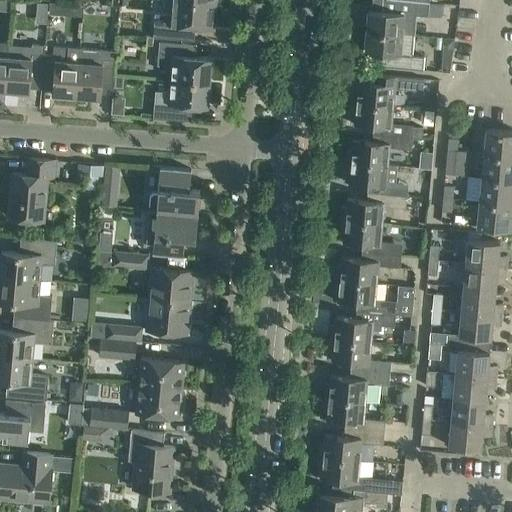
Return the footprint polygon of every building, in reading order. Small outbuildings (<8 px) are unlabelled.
[(216,1),(196,0),(170,0),(170,13),(156,12),(154,37),(182,39),(183,25),(214,27),(216,1)] [(368,9),(366,30),(414,34),(416,14),(428,15),(429,1),(413,0),(371,0),(370,9),(368,9)] [(51,1),(50,12),(81,15),(82,3),(51,1)] [(414,34),(366,30),(365,51),(382,53),(381,65),(423,69),(425,55),(412,54),(414,34)] [(443,43),(447,48),(453,48),(455,37),(443,37),(443,43)] [(0,88),(6,89),(8,55),(9,55),(10,41),(0,39),(0,88)] [(171,65),(170,78),(210,81),(212,57),(191,55),(192,43),(160,41),(159,64),(171,65)] [(31,80),(42,81),(44,53),(45,44),(32,43),(31,52),(31,57),(9,55),(8,55),(6,89),(30,91),(31,80)] [(44,53),(42,81),(54,82),(53,93),(77,95),(79,61),(80,61),(81,47),(69,46),(69,45),(54,44),(53,54),(44,53)] [(79,61),(77,95),(101,97),(102,86),(113,87),(115,67),(115,59),(116,50),(81,47),(80,61),(79,61)] [(354,87),(353,101),(394,105),(395,90),(423,92),(424,78),(379,74),(378,81),(359,79),(358,87),(354,87)] [(210,81),(170,78),(169,90),(156,89),(154,113),(154,117),(186,120),(187,104),(208,106),(210,81)] [(374,126),(373,133),(413,136),(414,124),(392,122),(394,105),(353,101),(352,115),(355,115),(354,124),(374,126)] [(511,130),(486,128),(484,151),(511,153),(511,130)] [(349,146),(348,160),(388,164),(390,146),(412,148),(413,136),(373,133),(373,140),(353,138),(352,147),(349,146)] [(449,137),(448,148),(457,148),(458,138),(449,137)] [(457,148),(448,148),(446,173),(455,174),(457,148)] [(422,151),(420,167),(432,168),(434,152),(422,151)] [(511,153),(484,151),(482,176),(511,178),(511,153)] [(9,216),(43,219),(47,176),(54,176),(56,159),(28,156),(27,172),(13,171),(9,216)] [(368,185),(368,192),(385,193),(407,195),(409,183),(386,180),(388,164),(348,160),(346,174),(350,174),(349,183),(368,185)] [(79,161),(79,171),(105,174),(106,164),(79,161)] [(150,194),(149,209),(198,213),(200,189),(190,188),(191,168),(161,165),(158,191),(154,191),(150,194)] [(511,178),(482,176),(480,199),(511,202),(511,178)] [(444,184),(443,196),(452,197),(454,185),(444,184)] [(343,205),(342,219),(382,223),(384,205),(406,207),(407,195),(385,193),(368,192),(367,199),(347,197),(347,206),(343,205)] [(443,196),(442,210),(451,210),(452,197),(443,196)] [(511,212),(511,202),(480,199),(477,225),(510,228),(511,212)] [(149,209),(146,242),(154,243),(153,253),(164,254),(184,256),(185,236),(196,237),(198,213),(149,209)] [(363,244),(362,251),(402,254),(403,242),(381,239),(382,223),(342,219),(341,233),(344,233),(343,242),(363,244)] [(469,230),(466,262),(507,266),(508,255),(499,255),(500,241),(481,239),(482,232),(469,230)] [(2,250),(0,269),(0,274),(42,278),(43,263),(57,264),(59,240),(33,237),(32,252),(2,250)] [(431,244),(429,258),(438,259),(440,245),(431,244)] [(113,264),(147,267),(149,253),(115,250),(113,264)] [(338,264),(337,278),(377,282),(378,264),(400,266),(402,254),(362,251),(362,258),(342,256),(341,264),(338,264)] [(429,258),(428,273),(437,274),(438,259),(429,258)] [(466,262),(464,286),(496,289),(497,276),(506,277),(507,266),(466,262)] [(153,266),(150,297),(190,301),(193,270),(153,266)] [(0,299),(25,302),(24,317),(51,319),(54,295),(40,294),(42,278),(0,274),(0,299)] [(357,303),(357,310),(396,313),(397,301),(375,299),(377,282),(337,278),(335,292),(339,292),(338,301),(357,303)] [(464,286),(461,310),(503,314),(504,303),(494,302),(496,289),(464,286)] [(434,293),(433,307),(442,308),(443,294),(434,293)] [(190,301),(150,297),(147,328),(187,332),(190,301)] [(442,308),(433,307),(432,322),(440,323),(442,308)] [(332,323),(331,337),(371,341),(373,324),(395,326),(396,313),(357,310),(356,317),(336,315),(336,324),(332,323)] [(503,314),(461,310),(459,334),(491,337),(492,324),(502,324),(503,314)] [(0,328),(0,354),(33,357),(35,342),(53,343),(55,319),(51,319),(24,317),(23,331),(0,328)] [(107,336),(141,339),(142,326),(108,323),(107,336)] [(407,329),(406,344),(416,345),(417,330),(407,329)] [(99,355),(133,359),(135,341),(101,337),(99,355)] [(352,362),(351,369),(390,373),(391,360),(369,358),(371,341),(331,337),(330,351),(333,351),(332,360),(352,362)] [(458,348),(456,373),(497,377),(498,366),(489,365),(490,351),(491,341),(472,339),(471,346),(456,344),(456,348),(458,348)] [(33,357),(0,354),(0,379),(18,381),(16,396),(47,399),(49,375),(32,373),(33,357)] [(141,356),(138,384),(182,388),(185,360),(141,356)] [(429,356),(427,370),(436,371),(437,356),(429,356)] [(327,382),(325,396),(366,400),(367,383),(389,385),(390,373),(351,369),(350,376),(331,374),(330,383),(327,382)] [(436,371),(427,370),(426,385),(435,385),(436,371)] [(456,373),(454,397),(486,400),(487,386),(496,387),(497,377),(456,373)] [(182,388),(138,384),(136,412),(180,416),(182,388)] [(399,392),(398,402),(408,403),(409,393),(399,392)] [(346,421),(345,428),(385,432),(386,420),(364,417),(366,400),(325,396),(324,410),(327,411),(327,419),(346,421)] [(454,397),(451,420),(493,424),(494,414),(484,413),(486,400),(454,397)] [(55,400),(54,410),(63,411),(63,400),(55,400)] [(71,401),(69,422),(84,423),(86,406),(86,402),(84,402),(71,401)] [(0,439),(8,440),(28,442),(30,426),(44,427),(46,403),(31,402),(30,414),(0,410),(0,439)] [(424,403),(423,418),(432,419),(433,404),(424,403)] [(84,423),(114,426),(128,427),(129,410),(86,406),(84,423)] [(423,418),(422,432),(430,433),(432,419),(423,418)] [(493,424),(451,420),(449,445),(481,448),(482,434),(492,435),(493,424)] [(114,426),(84,423),(83,438),(104,440),(110,437),(113,433),(113,432),(114,426)] [(133,487),(168,490),(170,463),(173,464),(175,445),(164,444),(165,431),(132,428),(129,460),(135,460),(133,487)] [(321,441),(320,455),(360,459),(362,442),(384,444),(385,432),(345,428),(345,435),(325,433),(324,442),(321,441)] [(51,454),(51,453),(25,451),(24,465),(0,463),(0,496),(49,501),(52,468),(74,470),(75,457),(51,454)] [(340,487),(355,488),(379,490),(380,479),(380,478),(358,476),(360,459),(320,455),(318,469),(322,470),(321,478),(341,480),(340,487)] [(380,478),(379,490),(388,491),(402,492),(403,492),(404,481),(403,481),(380,478)] [(319,493),(317,511),(358,511),(359,504),(387,506),(388,491),(379,490),(355,488),(354,496),(339,495),(319,493)]
